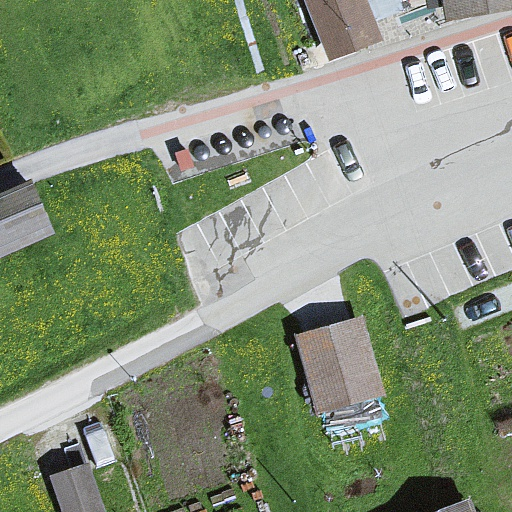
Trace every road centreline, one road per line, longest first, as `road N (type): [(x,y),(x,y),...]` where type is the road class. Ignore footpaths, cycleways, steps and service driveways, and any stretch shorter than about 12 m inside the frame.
road 1 (residential): [(0,426),(511,165)]
road 2 (residential): [(511,31),(0,178)]
